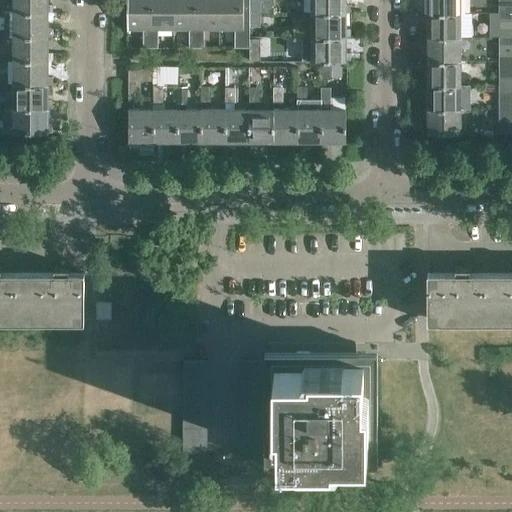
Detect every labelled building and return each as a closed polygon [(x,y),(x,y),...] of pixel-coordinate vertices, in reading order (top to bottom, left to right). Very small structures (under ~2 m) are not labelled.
[(48,0),(13,0),(14,11),(48,12),(52,12),(52,4),(48,4),(48,0)] [(143,47),(151,47),(150,0),(127,0),(127,30),(129,30),(128,29),(143,29),(143,47)] [(150,0),(151,47),(158,46),(158,29),(174,29),(173,0),(150,0)] [(173,0),(174,29),(189,28),(189,46),(197,46),(196,0),(173,0)] [(196,0),(197,46),(204,47),(204,28),(219,28),(219,0),(196,0)] [(219,0),(219,28),(235,28),(235,46),(250,46),(250,38),(250,28),(250,19),(235,19),(235,0),(219,0)] [(250,19),(249,0),(235,0),(235,19),(250,19)] [(250,0),(250,12),(258,12),(258,0),(250,0)] [(258,0),(258,12),(272,12),(272,0),(258,0)] [(311,0),(311,12),(346,12),(350,12),(350,0),(311,0)] [(427,0),(428,12),(460,12),(460,0),(427,0)] [(511,6),(499,7),(499,18),(511,17),(511,6)] [(14,36),(48,36),(53,36),(53,24),(48,23),(48,12),(14,11),(5,11),(4,36),(14,36)] [(258,12),(250,12),(250,28),(258,28),(258,12)] [(346,12),(311,12),(311,35),(312,36),(346,36),(350,36),(350,28),(346,28),(346,12)] [(471,12),(460,12),(428,12),(428,36),(460,36),(471,36),(471,12)] [(511,17),(499,18),(499,28),(503,28),(511,28),(511,17)] [(511,28),(503,28),(503,36),(511,36),(511,28)] [(311,35),(302,35),(302,60),(311,60),(321,60),(341,60),(346,60),(346,59),(350,59),(350,52),(346,52),(346,36),(312,36),(311,35)] [(14,60),(48,60),(53,60),(53,47),(48,47),(48,36),(14,36),(14,60)] [(460,36),(428,36),(428,61),(460,60),(460,36)] [(260,38),(250,38),(250,46),(250,59),(260,60),(260,38)] [(511,44),(499,44),(499,55),(511,54),(511,44)] [(511,54),(499,55),(499,65),(511,65),(511,54)] [(48,60),(14,60),(14,84),(48,84),(53,84),(53,71),(48,71),(48,60)] [(341,76),(341,60),(321,60),(321,76),(341,76)] [(460,60),(428,61),(428,84),(460,84),(460,60)] [(511,65),(499,65),(499,77),(503,77),(511,76),(511,65)] [(153,67),(129,67),(129,83),(129,86),(138,86),(138,83),(153,83),(153,81),(153,68),(153,67)] [(511,76),(503,77),(503,84),(511,84),(511,76)] [(153,83),(153,103),(163,103),(163,87),(153,83)] [(48,84),(14,84),(14,108),(48,108),(53,108),(53,95),(48,95),(48,84)] [(460,84),(428,84),(428,108),(460,108),(469,108),(469,84),(460,84)] [(129,102),(139,102),(138,86),(129,86),(129,102)] [(177,86),(177,102),(187,102),(187,86),(177,86)] [(202,86),(201,102),(211,102),(211,86),(202,86)] [(226,86),(226,102),(236,102),(236,86),(226,86)] [(250,86),(250,102),(259,102),(259,86),(250,86)] [(274,86),(274,102),(283,102),(283,86),(274,86)] [(298,102),(308,102),(308,86),(298,86),(298,102)] [(331,86),(321,86),(321,99),(321,140),(346,140),(346,108),(331,108),(331,86)] [(499,92),(499,103),(511,102),(511,91),(502,92),(499,92)] [(298,108),(297,140),(321,140),(321,99),(308,99),(308,102),(298,102),(298,108)] [(511,102),(499,103),(499,114),(511,113),(511,102)] [(48,108),(14,108),(14,132),(48,132),(53,132),(53,119),(48,119),(48,108)] [(153,108),(129,108),(128,108),(129,140),(153,140),(153,108)] [(177,108),(153,108),(153,140),(178,140),(177,108)] [(201,108),(177,108),(178,140),(202,140),(201,108)] [(226,108),(201,108),(202,140),(226,140),(226,108)] [(249,108),(226,108),(226,140),(249,140),(249,108)] [(273,108),(249,108),(249,140),(273,140),(273,108)] [(273,108),(273,140),(297,140),(298,108),(273,108)] [(460,108),(428,108),(428,133),(460,132),(460,108)] [(511,113),(499,114),(499,125),(503,125),(511,124),(511,113)] [(511,124),(503,125),(503,132),(511,132),(511,124)] [(0,317),(28,318),(28,272),(1,272),(1,267),(0,266),(0,317)] [(54,272),(28,272),(28,318),(84,318),(84,272),(68,272),(68,267),(54,267),(54,272)] [(428,271),(428,318),(429,318),(496,318),(496,271),(470,271),(470,267),(455,267),(455,271),(428,271)] [(511,271),(496,271),(496,318),(511,317),(511,271)] [(111,300),(96,300),(96,318),(111,318),(111,300)] [(312,351),(294,351),(266,351),(266,462),(378,462),(377,350),(312,351)] [(207,360),(183,360),(183,372),(208,372),(207,360)] [(263,360),(240,361),(239,372),(263,372),(263,360)] [(208,372),(183,372),(183,383),(207,383),(208,372)] [(263,372),(239,372),(239,384),(263,383),(263,372)] [(207,383),(183,383),(183,395),(207,395),(207,383)] [(263,383),(239,384),(239,395),(263,395),(263,383)] [(207,395),(183,395),(183,406),(208,406),(207,395)] [(239,395),(239,406),(263,406),(263,395),(239,395)] [(208,406),(183,406),(183,418),(208,418),(208,406)] [(263,406),(239,406),(239,418),(263,418),(263,406)] [(208,418),(183,418),(183,429),(208,429),(208,418)] [(263,418),(239,418),(239,430),(263,430),(263,418)] [(208,429),(183,429),(184,441),(208,441),(208,429)] [(263,430),(239,430),(239,441),(263,441),(263,430)] [(208,441),(184,441),(183,452),(208,452),(208,441)] [(263,441),(239,441),(239,452),(263,451),(263,441)]
